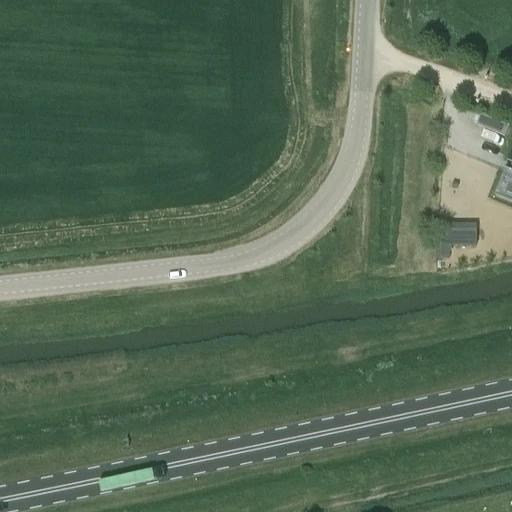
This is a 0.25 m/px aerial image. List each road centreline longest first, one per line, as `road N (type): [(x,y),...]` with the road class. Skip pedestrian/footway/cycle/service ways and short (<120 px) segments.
road 1 (tertiary): [(0,289),(223,265),(276,247),(301,228),(342,179),(352,153),(367,0)]
road 2 (primary): [(0,500),(511,394)]
